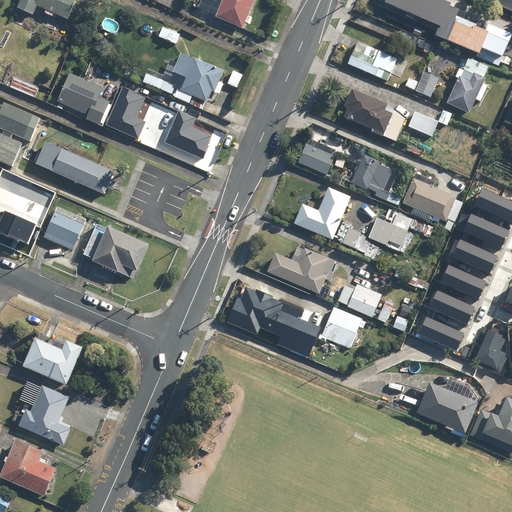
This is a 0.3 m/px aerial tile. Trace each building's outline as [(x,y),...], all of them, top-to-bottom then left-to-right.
[(79,0),(22,0),(18,8),(35,15),(39,7),(70,21),(79,0)] [(256,0),(202,0),(199,8),(217,15),(216,18),(244,29),(256,0)] [(378,0),(376,6),(440,32),(438,37),(448,41),(458,16),(460,11),(453,8),(455,4),(445,0),(378,0)] [(511,0),(479,0),(511,12),(511,0)] [(476,23),(458,16),(448,41),(482,55),(484,50),(491,33),(486,31),(475,27),(476,23)] [(164,24),(158,35),(176,45),(182,33),(164,24)] [(491,33),(484,50),(505,58),(511,41),(511,34),(488,24),(486,31),(491,33)] [(389,82),(398,60),(357,42),(348,64),(389,82)] [(226,72),(183,53),(174,73),(187,78),(181,92),(208,103),(213,91),(217,93),(226,72)] [(477,99),(482,101),(488,87),(483,85),(490,67),(468,58),(464,68),(461,66),(456,79),(459,80),(449,105),(471,114),(477,99)] [(104,88),(69,73),(56,102),(87,115),(85,119),(102,126),(112,105),(109,104),(109,102),(100,98),(104,88)] [(432,99),(439,80),(425,74),(421,84),(417,93),(432,99)] [(10,87),(35,97),(38,88),(14,78),(10,87)] [(417,93),(421,84),(409,79),(405,88),(417,93)] [(136,117),(145,97),(123,87),(106,124),(139,139),(146,122),(136,117)] [(374,133),(398,142),(409,116),(387,107),(389,103),(355,89),(343,119),(375,131),(374,133)] [(12,134),(30,141),(40,117),(4,102),(0,110),(0,128),(4,130),(12,134)] [(192,127),(196,118),(179,110),(165,143),(204,159),(209,146),(208,145),(212,135),(192,127)] [(445,110),(439,122),(448,126),(454,115),(445,110)] [(439,122),(418,112),(411,128),(431,138),(439,122)] [(2,134),(0,132),(0,161),(12,166),(22,142),(10,137),(2,134)] [(116,171),(48,142),(38,165),(105,195),(116,171)] [(306,144),(298,163),(328,177),(336,158),(306,144)] [(368,190),(369,189),(377,193),(376,197),(387,202),(400,174),(364,158),(352,183),(368,190)] [(414,214),(430,220),(432,215),(449,221),(459,196),(414,179),(404,204),(416,208),(414,214)] [(353,196),(331,187),(320,212),(305,205),(297,225),(335,240),(353,196)] [(59,193),(48,189),(43,202),(47,203),(54,206),(59,193)] [(0,243),(11,248),(15,238),(27,244),(35,224),(4,211),(0,221),(0,243)] [(84,225),(55,212),(44,237),(73,250),(84,225)] [(405,246),(410,230),(380,219),(372,241),(387,246),(389,240),(405,246)] [(150,244),(107,226),(92,261),(131,278),(134,271),(138,272),(150,244)] [(347,229),(341,242),(366,253),(372,241),(347,229)] [(301,263),(277,253),(269,273),(321,296),(336,261),(307,249),(301,263)] [(361,282),(350,307),(374,318),(385,293),(361,282)] [(479,328),(479,318),(502,317),(502,289),(448,289),(448,341),(487,341),(487,328),(479,328)] [(329,302),(313,296),(308,309),(323,315),(329,302)] [(322,326),(301,317),(303,312),(270,298),(257,326),(282,337),(278,345),(310,359),(320,336),(353,351),(366,322),(330,306),(322,326)] [(63,351),(38,339),(25,368),(69,387),(85,349),(67,341),(63,351)] [(35,406),(43,389),(29,383),(21,400),(35,406)] [(467,436),(480,404),(431,383),(417,415),(467,436)] [(35,406),(32,413),(27,410),(20,426),(65,446),(73,430),(60,424),(72,398),(44,386),(43,389),(35,406)] [(488,436),(511,446),(511,399),(505,397),(496,416),(481,410),(470,435),(485,442),(488,436)] [(45,453),(17,441),(1,478),(45,497),(58,469),(42,462),(45,453)] [(7,511),(13,502),(0,495),(0,511),(7,511)]
